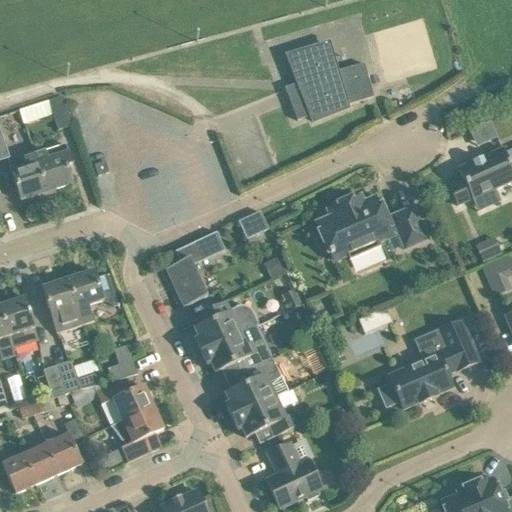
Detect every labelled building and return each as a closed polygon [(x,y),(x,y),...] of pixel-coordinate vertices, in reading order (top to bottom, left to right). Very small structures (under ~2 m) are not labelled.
[(298,84),(285,89),(298,122),(311,117),(313,123),(347,110),(346,107),(374,99),(364,65),(339,72),(330,43),(289,59),(298,84)] [(54,117),(58,131),(72,127),(63,98),(20,112),(25,126),(54,117)] [(489,120),(468,129),(475,145),(496,136),(489,120)] [(0,131),(0,159),(8,157),(0,131)] [(65,146),(35,156),(47,194),(58,190),(57,190),(71,185),(71,186),(73,186),(67,170),(73,168),(65,146)] [(463,182),(449,188),(457,207),(472,201),(478,215),(501,205),(494,191),(511,183),(511,151),(506,154),(507,155),(505,156),(503,150),(458,171),(463,182)] [(47,194),(35,156),(9,164),(21,203),(23,202),(23,201),(36,197),(36,198),(47,194)] [(94,167),(98,178),(109,174),(106,163),(94,167)] [(321,236),(316,238),(323,254),(328,252),(333,263),(348,256),(350,262),(381,248),(378,243),(398,234),(405,251),(428,241),(414,208),(391,218),(391,219),(386,221),(377,199),(364,205),(360,197),(329,211),(332,219),(317,225),(321,236)] [(260,213),(248,219),(257,237),(269,231),(260,213)] [(166,271),(184,309),(208,298),(193,267),(225,252),(216,234),(175,253),(180,264),(166,271)] [(476,247),(483,263),(502,255),(494,239),(481,245),(476,247)] [(481,267),(492,297),(511,290),(507,278),(511,276),(511,262),(510,257),(481,267)] [(264,264),(271,280),(286,273),(278,258),(264,264)] [(79,277),(68,281),(83,325),(93,322),(88,308),(104,303),(114,309),(120,307),(109,276),(96,280),(94,272),(92,273),(93,274),(79,278),(79,277)] [(83,325),(68,281),(57,285),(58,285),(44,289),(44,288),(42,289),(57,334),(83,325)] [(284,302),(282,303),(281,303),(286,313),(301,306),(294,292),(282,297),(284,302)] [(0,307),(0,312),(8,338),(12,350),(35,343),(31,331),(34,330),(25,300),(23,300),(23,301),(10,305),(0,307)] [(195,342),(201,354),(257,328),(259,327),(250,309),(245,307),(242,306),(238,306),(229,310),(226,302),(198,316),(203,327),(194,331),(199,340),(195,342)] [(386,311),(359,317),(361,329),(388,323),(386,311)] [(0,357),(1,361),(14,357),(12,350),(8,338),(0,312),(0,357)] [(391,386),(378,392),(386,410),(400,404),(403,411),(418,405),(419,406),(438,398),(437,396),(453,390),(447,376),(456,372),(457,374),(479,364),(461,322),(439,332),(447,350),(423,361),(424,363),(388,378),(391,386)] [(306,323),(295,328),(303,344),(314,339),(306,323)] [(240,362),(245,373),(272,361),(257,328),(201,354),(207,367),(211,365),(215,374),(240,362)] [(305,360),(319,354),(314,343),(300,350),(305,360)] [(106,372),(109,385),(124,381),(137,376),(128,347),(114,351),(119,368),(106,372)] [(226,406),(232,419),(288,393),(272,361),(245,373),(250,384),(225,396),(229,405),(226,406)] [(65,395),(102,385),(98,372),(76,378),(72,363),(58,367),(65,395)] [(65,395),(58,367),(44,371),(52,399),(65,396),(65,395)] [(330,374),(320,378),(322,383),(331,386),(335,384),(330,374)] [(0,413),(8,411),(0,383),(0,413)] [(123,423),(153,410),(143,387),(125,395),(120,383),(96,394),(102,407),(111,428),(123,423)] [(288,393),(232,419),(238,432),(242,431),(246,439),(271,427),(276,438),(301,426),(286,394),(288,394),(288,393)] [(54,402),(58,412),(66,409),(62,399),(54,402)] [(41,405),(29,409),(33,420),(44,416),(41,405)] [(33,420),(29,409),(17,412),(20,424),(33,420)] [(123,424),(112,429),(127,448),(121,450),(128,464),(161,449),(155,436),(164,432),(153,410),(123,423),(123,424)] [(328,418),(334,432),(348,426),(342,412),(328,418)] [(17,422),(10,425),(13,433),(21,429),(17,422)] [(47,447),(60,476),(82,466),(69,437),(47,447)] [(279,476),(266,482),(280,511),(306,499),(307,503),(320,497),(318,493),(324,491),(310,462),(305,465),(296,445),(293,446),(292,445),(267,456),(274,470),(276,470),(279,476)] [(47,447),(25,457),(38,486),(60,476),(47,447)] [(38,486),(25,457),(2,467),(16,496),(38,486)] [(459,497),(441,504),(444,511),(511,511),(511,500),(509,502),(504,492),(500,494),(494,480),(489,482),(487,479),(457,492),(459,497)] [(162,511),(206,511),(197,493),(181,500),(180,498),(171,503),(171,505),(161,509),(162,511)]
